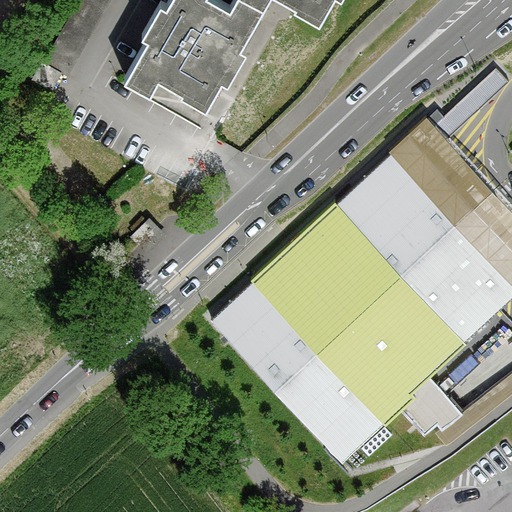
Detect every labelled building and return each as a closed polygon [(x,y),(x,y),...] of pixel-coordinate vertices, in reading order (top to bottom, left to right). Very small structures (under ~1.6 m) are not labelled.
[(41,59),(30,77),(48,87),(57,72),(64,76),(110,0),(79,0),(43,60),(41,59)] [(182,89),(181,92),(204,106),(266,0),(289,0),(295,3),(293,7),(320,23),(321,22),(334,0),(233,0),(230,6),(219,0),(170,0),(128,75),(129,76),(150,88),(151,88),(158,75),(182,89)] [(449,137),(511,81),(497,66),(445,114),(436,123),(449,137)] [(436,123),(445,114),(438,106),(429,115),(436,123)] [(511,247),(511,205),(449,137),(436,123),(429,115),(408,134),(511,247)] [(511,301),(511,248),(408,134),(212,318),(344,459),(400,406),(426,434),(439,422),(454,438),(473,422),(432,377),(511,301)] [(136,233),(133,237),(141,245),(145,241),(150,245),(158,237),(155,231),(159,228),(159,227),(150,219),(147,222),(143,218),(133,229),(136,233)]
